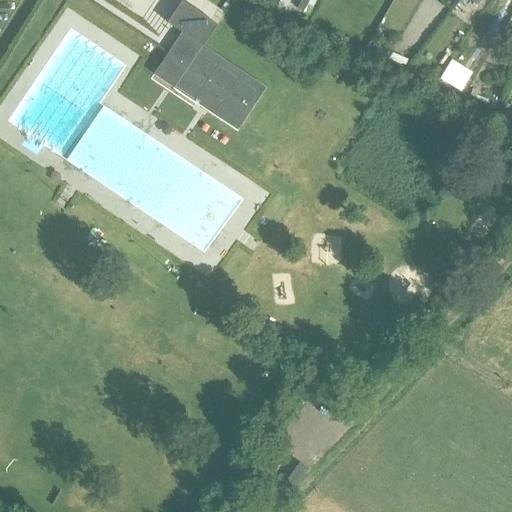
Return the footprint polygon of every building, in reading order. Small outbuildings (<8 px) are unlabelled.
[(493,0),(492,1),(501,8),(507,0),(493,0)] [(167,24),(203,47),(217,25),(181,2),(167,24)] [(241,118),(259,91),(199,51),(181,78),(241,118)] [(174,52),(159,75),(171,83),(186,60),(174,52)] [(261,464),(272,472),(289,449),(278,441),(261,464)]
